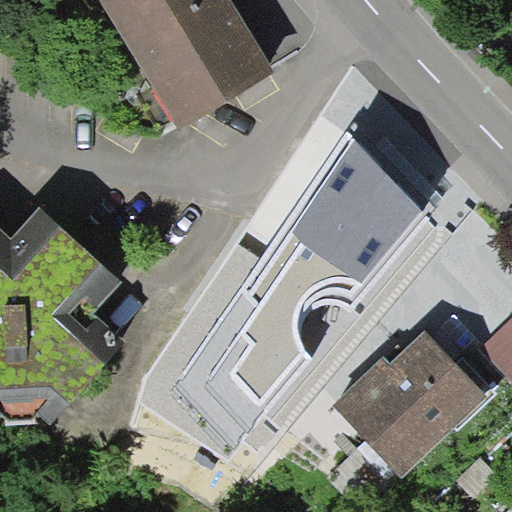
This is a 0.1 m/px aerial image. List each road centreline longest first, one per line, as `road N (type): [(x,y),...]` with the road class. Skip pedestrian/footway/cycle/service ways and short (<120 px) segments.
road 1 (unknown): [(0,138),(48,167),(101,179),(149,183),(218,171),(262,130),(344,0)]
road 2 (tertiary): [(372,0),(511,152)]
